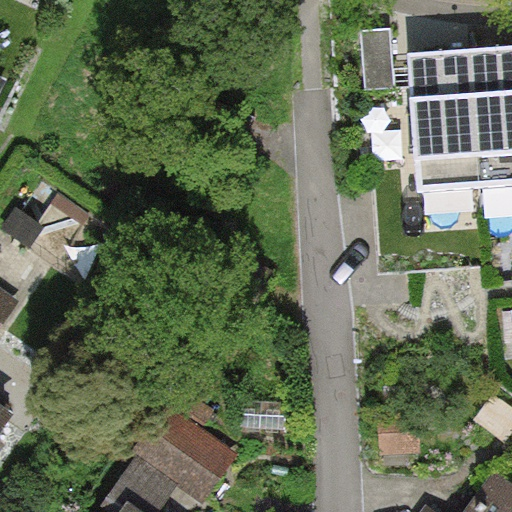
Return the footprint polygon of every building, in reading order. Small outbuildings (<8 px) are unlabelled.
[(371,25),(370,74),(396,75),(397,25),(371,25)] [(511,48),(471,52),(481,188),(511,186),(511,48)] [(471,52),(409,56),(418,192),(480,188),(471,52)] [(0,282),(0,334),(24,300),(0,282)] [(245,451),(167,401),(110,488),(146,511),(159,511),(180,481),(211,502),(245,451)] [(511,511),(511,501),(488,484),(467,511),(511,511)]
